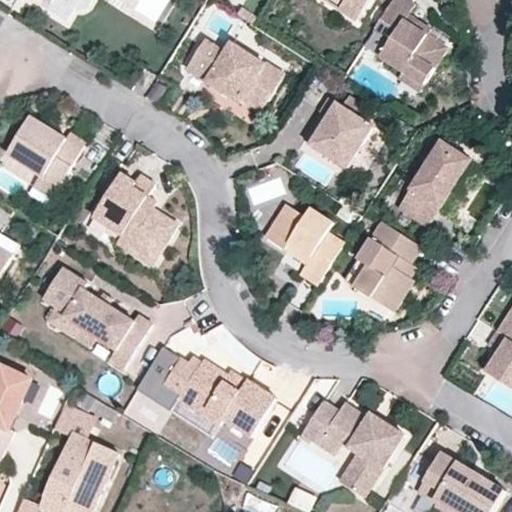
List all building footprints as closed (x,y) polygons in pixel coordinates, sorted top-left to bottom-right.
[(343,0),(340,6),(356,16),(366,0),(343,0)] [(427,32),(417,25),(420,20),(405,11),(411,0),(390,0),(375,25),(390,34),(381,49),(404,64),(425,77),(446,44),(427,32)] [(258,13),(244,4),(239,11),(254,20),(258,13)] [(427,32),(430,26),(420,20),(417,25),(427,32)] [(231,93),(237,87),(246,92),(264,103),(285,69),(267,58),(265,61),(247,50),(242,59),(226,49),(207,37),(188,66),(231,93)] [(232,40),(226,49),(242,59),(247,50),(232,40)] [(404,64),(400,69),(422,84),(425,77),(404,64)] [(237,87),(231,93),(241,99),(246,92),(237,87)] [(324,111),(330,115),(321,127),(314,129),(307,139),(349,165),(375,124),(331,95),(322,110),(324,111)] [(314,129),(321,127),(330,115),(324,111),(314,129)] [(67,138),(63,146),(56,142),(60,135),(31,117),(8,153),(40,174),(60,185),(85,143),(70,134),(67,138)] [(67,138),(60,135),(56,142),(63,146),(67,138)] [(474,155),(445,137),(401,204),(426,220),(439,201),(443,204),(474,155)] [(181,220),(157,204),(148,199),(153,190),(159,180),(144,170),(139,177),(125,168),(96,214),(125,232),(160,254),(181,220)] [(40,174),(32,187),(52,199),(60,185),(40,174)] [(148,199),(157,204),(162,196),(153,190),(148,199)] [(288,246),(292,241),(311,253),(307,258),(301,268),(320,280),(346,240),(327,227),(332,218),(310,204),(304,213),(286,201),(266,232),(288,246)] [(443,204),(439,201),(426,220),(431,224),(443,204)] [(410,275),(404,272),(411,260),(422,243),(382,217),(353,263),(362,268),(349,288),(389,313),(412,277),(410,275)] [(125,232),(119,239),(154,261),(160,254),(125,232)] [(0,247),(14,256),(20,247),(0,234),(0,247)] [(292,241),(288,246),(307,258),(311,253),(292,241)] [(0,278),(14,256),(0,247),(0,278)] [(404,272),(410,275),(417,264),(411,260),(404,272)] [(362,268),(353,263),(340,282),(349,288),(362,268)] [(68,317),(100,338),(119,349),(112,359),(128,368),(155,323),(141,314),(136,322),(111,306),(101,300),(85,290),(88,283),(64,269),(47,299),(59,306),(71,313),(68,317)] [(111,306),(116,298),(106,292),(101,300),(111,306)] [(94,348),(100,338),(68,317),(71,313),(59,306),(50,321),(94,348)] [(511,314),(508,321),(504,318),(495,331),(511,341),(511,314)] [(511,341),(495,331),(485,347),(491,351),(496,354),(485,372),(511,388),(511,341)] [(191,365),(163,347),(137,390),(173,413),(182,400),(200,370),(191,365)] [(496,354),(491,351),(480,369),(485,372),(496,354)] [(200,370),(205,364),(195,358),(191,365),(200,370)] [(219,423),(223,417),(254,436),(279,396),(249,379),(249,381),(246,386),(229,375),(206,361),(205,364),(200,370),(182,400),(219,423)] [(0,421),(7,425),(30,376),(1,363),(0,365),(0,421)] [(232,371),(229,375),(246,386),(249,381),(232,371)] [(70,429),(78,409),(85,413),(94,397),(75,385),(57,423),(70,429)] [(345,478),(368,494),(399,443),(394,440),(401,428),(383,416),(375,428),(367,422),(374,412),(346,396),(342,402),(336,398),(333,397),(329,397),(325,399),(323,401),(302,435),(312,441),(315,437),(324,442),(331,430),(346,440),(362,450),(345,478)] [(375,411),(374,412),(367,422),(375,428),(383,416),(375,411)] [(0,467),(2,464),(0,463),(0,458),(13,428),(7,425),(0,421),(0,467)] [(407,432),(401,428),(394,440),(399,443),(407,432)] [(90,511),(118,449),(73,429),(41,503),(61,511),(62,511),(67,502),(89,511),(90,511)] [(346,440),(331,430),(324,442),(338,451),(346,440)] [(426,476),(442,485),(435,497),(461,511),(492,511),(507,486),(485,474),(483,478),(471,472),(473,467),(442,449),(426,476)] [(247,485),(255,473),(239,464),(232,478),(247,485)] [(483,478),(485,474),(473,467),(471,472),(483,478)] [(435,497),(442,485),(426,476),(418,490),(434,499),(435,497)] [(288,501),(309,510),(316,495),(295,486),(288,501)] [(36,511),(41,503),(25,496),(17,511),(36,511)] [(89,511),(67,502),(62,511),(89,511)]
